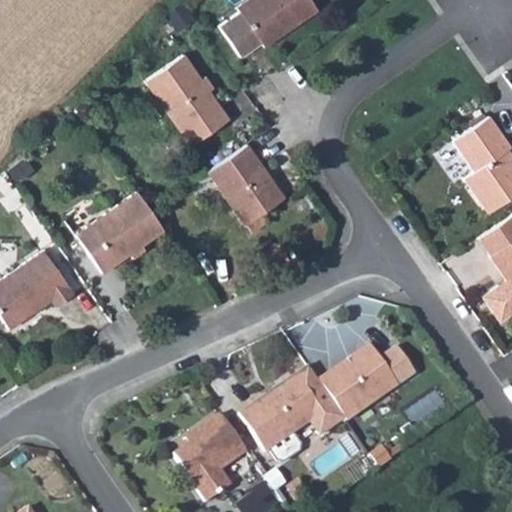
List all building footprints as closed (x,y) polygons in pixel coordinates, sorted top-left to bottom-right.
[(315,10),(307,0),(245,0),(234,8),(236,10),(217,24),(239,55),(259,41),(262,46),(315,10)] [(226,119),(181,54),(144,81),(189,146),(226,119)] [(508,147),(486,116),(451,140),(473,171),(462,178),(486,213),(511,194),(511,167),(501,152),(508,147)] [(243,225),(282,197),(245,144),(206,172),(243,225)] [(161,230),(135,191),(74,234),(100,273),(161,230)] [(511,213),(476,237),(489,255),(488,255),(504,279),(480,295),(496,319),(511,309),(511,213)] [(71,293),(41,250),(0,278),(0,318),(7,328),(49,299),(54,306),(71,293)] [(316,380),(344,421),(395,385),(367,345),(316,380)] [(319,413),(293,374),(236,415),(263,452),(319,413)] [(243,451),(217,414),(190,433),(194,438),(170,454),(204,502),(228,485),(217,470),(243,451)] [(380,447),(368,455),(376,467),(389,459),(380,447)] [(260,511),(275,502),(263,484),(235,505),(240,511),(260,511)]
